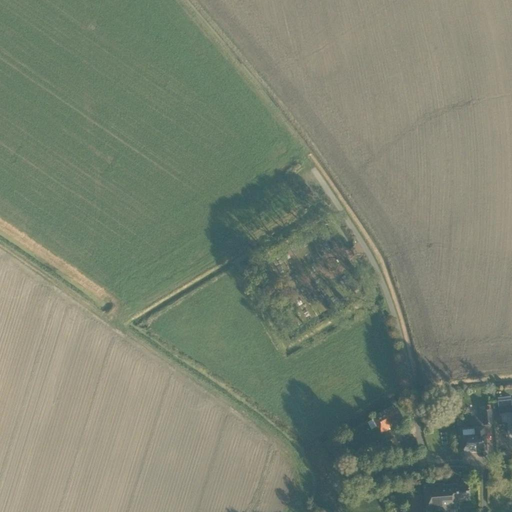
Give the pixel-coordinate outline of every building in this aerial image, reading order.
[(283,298),(280,293),(272,297),(275,303),(283,298)] [(511,413),(511,408),(511,397),(497,399),(499,415),(511,413)] [(395,410),(393,407),(372,418),(381,434),(390,429),(389,428),(396,424),(397,425),(402,423),(400,419),(402,418),(397,409),(395,410)] [(483,411),(484,426),(492,425),(490,411),(483,411)] [(436,422),(436,424),(455,422),(453,413),(431,415),(431,414),(425,414),(426,423),(436,422)] [(463,438),(465,454),(486,451),(484,428),(475,429),(476,436),(463,438)] [(399,443),(397,443),(394,438),(384,443),(392,456),(403,450),(399,443)] [(443,486),(443,485),(424,486),(426,511),(443,511),(459,509),(458,502),(470,501),(469,487),(457,488),(457,485),(443,486)]
